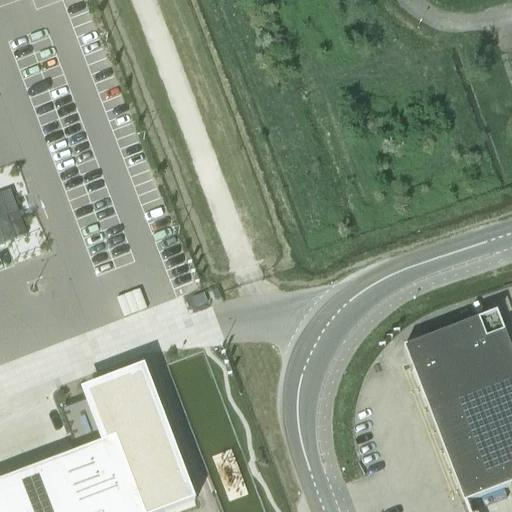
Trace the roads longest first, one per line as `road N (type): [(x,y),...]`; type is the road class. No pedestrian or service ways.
road 1 (unclassified): [(511,235),(385,281),(320,335),(298,397),(324,511)]
road 2 (track): [(320,335),(256,281),(150,0)]
